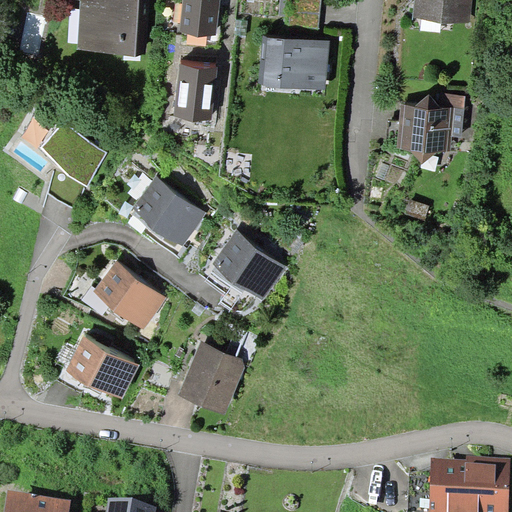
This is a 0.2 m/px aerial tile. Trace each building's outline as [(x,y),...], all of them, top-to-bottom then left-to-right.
[(150,0),(83,0),(80,50),(147,54),(150,0)] [(220,0),(183,0),(181,30),(217,33),(220,0)] [(320,0),(289,0),(288,27),(318,30),(320,0)] [(474,0),(415,0),(414,18),(472,23),(474,0)] [(329,41),(268,36),(264,84),(325,89),(329,41)] [(218,66),(180,62),(174,114),(212,118),(218,66)] [(440,106),(398,104),(396,150),(453,153),(453,137),(463,138),(466,95),(441,94),(440,106)] [(108,155),(66,123),(41,147),(63,172),(87,187),(108,155)] [(208,212),(154,176),(131,210),(184,247),(208,212)] [(287,267),(238,230),(212,264),(261,302),(287,267)] [(165,299),(116,259),(92,288),(141,328),(165,299)] [(140,363),(83,332),(64,367),(121,398),(140,363)] [(199,336),(173,392),(221,414),(247,359),(199,336)] [(510,511),(511,472),(511,471),(432,469),(430,511),(510,511)] [(70,511),(71,510),(8,501),(6,511),(70,511)]
